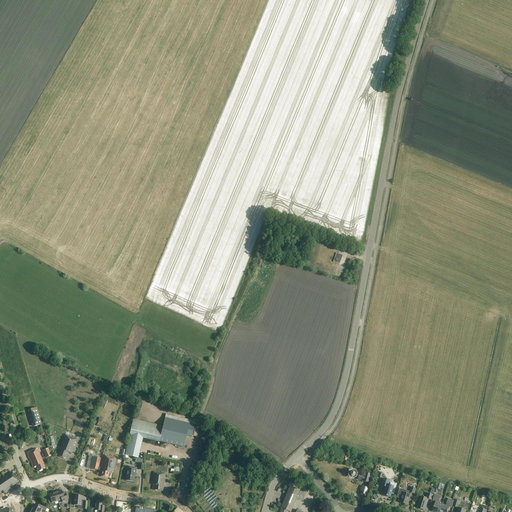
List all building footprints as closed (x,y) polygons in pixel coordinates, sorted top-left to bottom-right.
[(339,264),(342,256),(337,255),(337,257),(335,257),(333,262),(339,264)] [(29,410),(34,427),(41,424),(37,408),(29,410)] [(192,437),(194,426),(190,424),(165,418),(163,427),(134,420),(130,435),(126,456),(135,458),(140,438),(160,443),(160,442),(184,448),(187,436),(192,437)] [(71,454),(77,440),(65,435),(60,449),(61,450),(58,457),(65,460),(68,453),(71,454)] [(45,468),(43,463),(37,449),(27,453),(34,467),(36,466),(39,471),(45,468)] [(101,467),(114,470),(116,458),(104,455),(101,467)] [(98,470),(99,468),(101,458),(89,456),(87,468),(98,470)] [(113,474),(114,470),(101,467),(101,468),(99,468),(98,470),(102,471),(101,477),(108,478),(109,473),(113,474)] [(135,478),(137,468),(127,467),(126,476),(127,476),(126,481),(134,482),(134,478),(135,478)] [(358,479),(363,481),(363,482),(369,483),(371,474),(365,473),(364,477),(359,475),(359,476),(356,475),(355,472),(352,471),(350,472),(349,475),(351,477),(353,478),(355,476),(358,477),(358,479)] [(5,477),(10,485),(11,484),(13,485),(18,482),(12,473),(5,477)] [(164,487),(166,474),(154,473),(152,485),(154,485),(153,490),(162,491),(163,487),(164,487)] [(0,480),(0,485),(3,490),(4,492),(10,489),(9,486),(10,485),(5,477),(0,480)] [(390,498),(394,487),(388,485),(390,480),(384,479),(382,486),(385,487),(383,495),(390,498)] [(279,483),(277,488),(283,491),(286,486),(279,483)] [(366,497),(369,488),(361,486),(359,495),(366,497)] [(288,511),(290,511),(300,491),(290,487),(281,509),(282,509),(280,511),(287,511),(288,511)] [(415,494),(416,489),(412,487),(411,492),(410,492),(409,494),(404,493),(401,503),(408,505),(412,493),(415,494)] [(56,493),(58,501),(62,500),(62,503),(68,501),(66,494),(63,495),(62,491),(56,493)] [(55,502),(58,501),(56,493),(49,495),(50,498),(47,499),(50,508),(56,506),(55,502)] [(432,501),(433,495),(428,493),(426,498),(421,497),(418,508),(425,510),(428,500),(432,501)] [(440,511),(442,505),(439,504),(441,497),(435,495),(434,500),(436,501),(433,511),(437,511),(440,511)] [(84,503),(81,503),(82,496),(75,496),(74,505),(78,506),(77,509),(86,510),(87,502),(84,501),(84,503)] [(442,505),(440,511),(447,511),(450,505),(453,506),(454,501),(448,499),(446,507),(442,505)] [(104,511),(105,508),(102,508),(103,501),(96,501),(94,511),(104,511)] [(125,501),(115,501),(115,511),(125,511),(125,501)]
